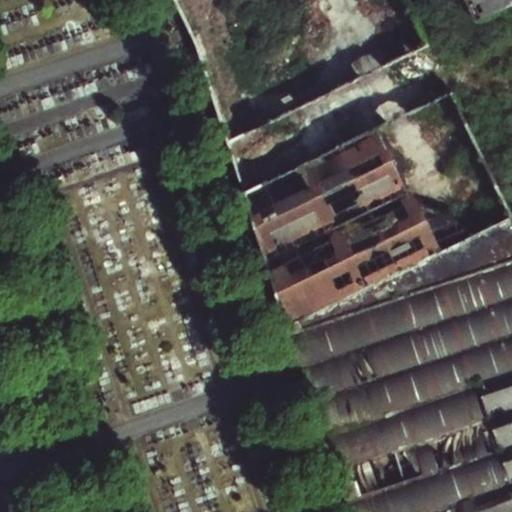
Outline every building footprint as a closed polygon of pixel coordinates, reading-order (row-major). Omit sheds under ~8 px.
[(511,0),(468,0),(479,22),(497,13),(500,19),(511,12),(511,0)] [(381,129),(248,193),(293,334),(511,261),(511,219),(443,253),(381,129)] [(511,261),(293,334),(326,433),(511,371),(511,261)] [(511,371),(326,433),(337,467),(489,418),(503,460),(511,486),(511,371)] [(511,511),(511,486),(503,460),(489,418),(337,467),(351,511),(511,511)]
